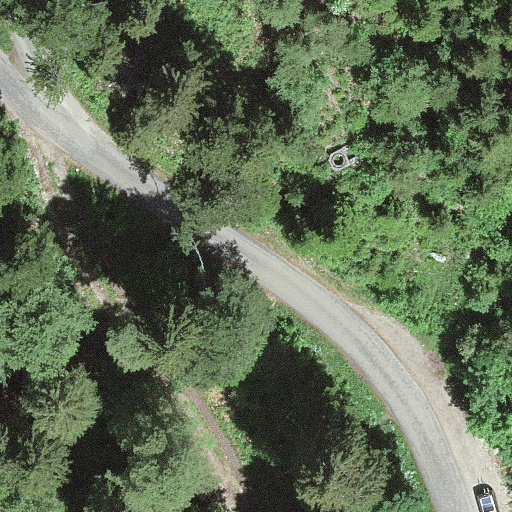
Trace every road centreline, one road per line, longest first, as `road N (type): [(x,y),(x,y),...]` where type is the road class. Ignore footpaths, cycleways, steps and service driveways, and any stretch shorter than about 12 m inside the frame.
road 1 (unclassified): [(460,511),(407,398),(372,358),(76,135)]
road 2 (unclassified): [(76,135),(17,0)]
